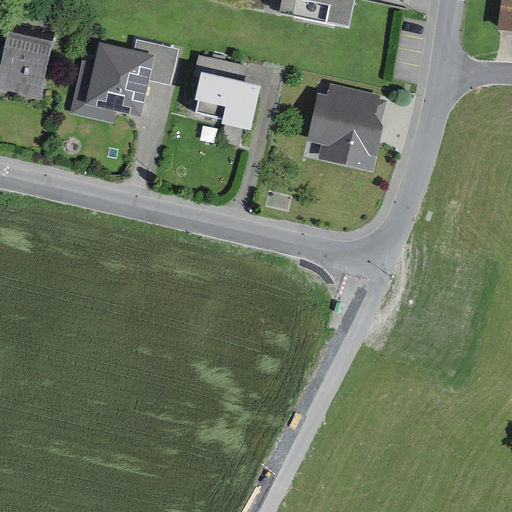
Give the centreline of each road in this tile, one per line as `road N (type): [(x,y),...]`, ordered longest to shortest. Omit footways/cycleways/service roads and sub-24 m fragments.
road 1 (residential): [(0,172),(378,270)]
road 2 (residential): [(262,511),(378,270)]
road 3 (residential): [(378,270),(424,156),(443,69)]
